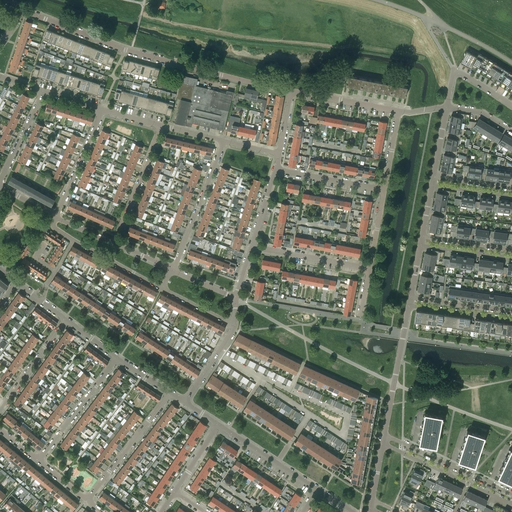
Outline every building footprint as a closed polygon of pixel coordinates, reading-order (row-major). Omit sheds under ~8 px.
[(165,3),(157,2),(156,9),(164,10),(165,3)] [(43,40),(48,42),(52,31),(47,30),(43,40)] [(56,33),(52,31),(48,42),(52,43),(56,33)] [(52,43),(56,45),(60,35),(56,33),(52,43)] [(64,36),(60,35),(56,45),(60,47),(64,36)] [(68,38),(64,36),(60,47),(64,48),(68,38)] [(72,40),(68,38),(64,48),(69,50),(72,40)] [(77,41),(72,40),(69,50),(73,51),(77,41)] [(81,43),(77,41),(73,51),(77,53),(81,43)] [(77,53),(81,55),(85,45),(81,43),(77,53)] [(89,46),(85,45),(81,55),(85,56),(89,46)] [(93,48),(89,46),(85,56),(89,58),(93,48)] [(98,49),(93,48),(89,58),(94,60),(98,49)] [(460,62),(465,65),(473,51),(468,48),(460,62)] [(102,51),(98,49),(94,60),(98,61),(102,51)] [(106,53),(102,51),(98,61),(102,63),(106,53)] [(465,65),(470,68),(478,53),(473,51),(465,65)] [(102,63),(106,64),(106,65),(110,55),(110,54),(106,53),(102,63)] [(473,64),(477,67),(483,56),(478,53),(470,68),(473,64)] [(114,57),(110,55),(106,65),(106,64),(106,65),(110,67),(114,57)] [(477,67),(482,70),(488,59),(483,56),(477,67)] [(482,70),(487,73),(493,62),(488,59),(482,70)] [(487,73),(492,75),(498,65),(493,62),(487,73)] [(492,75),(497,79),(503,68),(498,65),(492,75)] [(497,79),(502,82),(508,72),(503,68),(497,79)] [(502,82),(506,85),(511,76),(511,74),(508,72),(502,82)] [(204,88),(196,86),(197,79),(183,76),(181,83),(177,98),(181,99),(175,123),(185,125),(186,121),(224,131),(232,95),(204,88)] [(346,86),(361,88),(362,79),(348,76),(346,86)] [(361,88),(363,89),(375,91),(377,81),(362,79),(361,88)] [(375,91),(390,94),(392,84),(377,81),(375,91)] [(390,94),(402,96),(405,97),(407,87),(392,84),(390,94)] [(250,100),(252,89),(246,88),(243,98),(250,100)] [(259,91),(252,89),(250,100),(256,102),(259,91)] [(23,94),(20,99),(27,103),(30,97),(23,94)] [(24,108),(27,103),(20,99),(18,105),(24,108)] [(281,108),(283,102),(271,100),(271,103),(274,104),(274,107),(281,108)] [(45,110),(51,112),(53,105),(47,103),(45,110)] [(22,113),(24,108),(18,105),(15,110),(22,113)] [(59,107),(53,105),(51,112),(57,114),(59,107)] [(57,114),(62,116),(65,108),(59,107),(57,114)] [(65,108),(62,116),(68,117),(70,110),(65,108)] [(19,119),(22,113),(15,110),(12,116),(19,119)] [(68,117),(74,119),(76,112),(70,110),(68,117)] [(82,114),(76,112),(74,119),(78,120),(76,126),(78,126),(79,121),(82,114)] [(279,121),(280,115),(269,112),(269,115),(272,116),(271,119),(279,121)] [(450,121),(461,123),(462,118),(463,118),(464,114),(458,113),(458,117),(451,115),(451,118),(450,118),(450,121)] [(79,121),(85,123),(87,116),(82,114),(79,121)] [(17,124),(19,119),(12,116),(10,121),(17,124)] [(93,118),(87,116),(85,123),(91,125),(93,118)] [(478,131),(484,122),(479,119),(477,122),(472,121),(471,127),(473,128),(478,131)] [(14,130),(17,124),(10,121),(7,126),(14,130)] [(237,134),(238,126),(239,122),(233,121),(231,132),(237,134)] [(478,131),(483,133),(488,124),(484,122),(478,131)] [(37,123),(34,128),(41,132),(44,126),(37,123)] [(488,124),(483,133),(487,136),(493,127),(488,124)] [(277,133),(278,127),(267,125),(266,128),(270,128),(269,131),(277,133)] [(11,135),(14,130),(7,126),(5,132),(11,135)] [(454,133),(454,136),(460,137),(460,134),(459,133),(460,128),(449,126),(448,129),(449,129),(448,132),(454,133)] [(487,136),(492,139),(498,130),(493,127),(487,136)] [(34,128),(31,134),(38,137),(41,132),(34,128)] [(102,130),(99,136),(106,139),(108,135),(110,136),(110,134),(102,130)] [(502,133),(498,130),(492,139),(497,142),(502,133)] [(9,140),(11,135),(5,132),(2,137),(9,140)] [(73,133),(70,139),(77,142),(80,136),(73,133)] [(31,134),(29,139),(36,142),(38,137),(31,134)] [(499,143),(503,146),(509,137),(504,134),(499,143)] [(99,136),(97,141),(104,144),(106,139),(99,136)] [(459,140),(460,137),(454,136),(453,139),(447,138),(447,140),(446,140),(446,143),(456,145),(457,140),(459,140)] [(0,142),(6,146),(9,140),(2,137),(0,140),(0,142)] [(169,149),(170,146),(171,138),(165,137),(164,144),(163,147),(169,149)] [(275,145),(276,139),(265,137),(264,140),(267,140),(267,144),(275,145)] [(511,141),(511,138),(509,137),(503,146),(508,149),(511,141)] [(29,139),(26,144),(33,148),(36,142),(29,139)] [(75,148),(77,142),(70,139),(68,145),(75,148)] [(97,141),(95,147),(102,150),(104,144),(97,141)] [(72,153),(75,148),(68,145),(65,143),(62,149),(66,150),(72,153)] [(451,150),(451,153),(457,154),(457,151),(455,150),(456,145),(446,143),(445,146),(446,146),(445,149),(451,150)] [(26,144),(24,150),(31,153),(33,148),(26,144)] [(135,144),(133,150),(140,153),(142,147),(135,144)] [(95,147),(92,152),(99,155),(102,150),(95,147)] [(140,153),(133,150),(131,149),(128,155),(131,156),(138,158),(140,153)] [(24,150),(21,155),(28,159),(31,153),(24,150)] [(70,159),(72,153),(66,150),(63,156),(70,159)] [(92,152),(90,158),(97,161),(99,155),(92,152)] [(455,163),(457,154),(451,153),(450,156),(444,155),(443,157),(442,160),(453,162),(455,163)] [(18,161),(25,164),(28,159),(21,155),(18,161)] [(68,164),(70,159),(63,156),(61,161),(68,164)] [(135,164),(138,158),(131,156),(129,161),(135,164)] [(90,158),(88,163),(95,166),(97,161),(90,158)] [(157,160),(154,165),(161,168),(162,167),(164,168),(165,165),(163,164),(164,162),(157,160)] [(65,169),(68,164),(61,161),(58,166),(65,169)] [(133,169),(135,164),(129,161),(126,167),(133,169)] [(88,163),(85,169),(92,172),(95,166),(88,163)] [(159,174),(161,168),(154,165),(152,171),(159,174)] [(451,173),(452,167),(442,165),(441,165),(441,168),(441,171),(447,172),(446,175),(452,176),(453,173),(451,173)] [(63,175),(65,169),(58,166),(56,172),(63,175)] [(470,178),(473,178),(475,167),(466,166),(465,172),(468,172),(467,176),(470,177),(470,178)] [(131,175),(133,169),(126,167),(124,172),(131,175)] [(192,173),(199,176),(201,170),(194,167),(192,173)] [(221,167),(219,172),(226,175),(229,169),(221,167)] [(480,174),(483,174),(484,168),(475,167),(473,178),(477,179),(477,178),(480,178),(480,174)] [(484,168),(483,174),(486,175),(486,179),(488,179),(488,180),(492,181),(493,170),(484,168)] [(85,169),(83,174),(93,178),(93,179),(95,173),(92,172),(85,169)] [(511,170),(504,169),(503,182),(506,183),(506,182),(509,182),(509,178),(511,178),(511,170)] [(152,171),(150,176),(157,179),(159,174),(152,171)] [(60,181),(63,175),(56,172),(54,178),(60,181)] [(129,181),(131,175),(124,172),(122,178),(129,181)] [(219,172),(217,178),(224,181),(226,175),(219,172)] [(197,181),(199,176),(192,173),(190,179),(197,181)] [(83,174),(80,180),(87,183),(88,182),(91,183),(93,178),(83,174)] [(8,182),(14,186),(18,180),(19,179),(17,177),(16,179),(11,176),(8,182)] [(155,185),(157,179),(150,176),(148,182),(155,185)] [(127,186),(129,181),(122,178),(120,183),(127,186)] [(215,184),(222,186),(224,181),(217,178),(215,184)] [(251,184),(259,186),(261,180),(253,178),(251,184)] [(194,187),(197,181),(190,179),(188,184),(194,187)] [(14,186),(20,189),(24,183),(25,182),(23,181),(22,182),(18,180),(14,186)] [(78,185),(85,188),(87,183),(80,180),(78,185)] [(148,182),(146,187),(152,190),(155,185),(148,182)] [(20,189),(27,193),(30,186),(31,185),(29,184),(28,185),(24,183),(20,189)] [(124,192),(127,186),(120,183),(117,189),(124,192)] [(192,192),(194,187),(188,184),(185,190),(192,192)] [(215,184),(213,189),(220,192),(222,186),(215,184)] [(257,192),(259,186),(251,184),(250,190),(257,192)] [(34,189),(30,186),(27,193),(33,196),(36,190),(37,189),(35,187),(34,189)] [(150,196),(152,190),(146,187),(143,193),(150,196)] [(122,197),(124,192),(117,189),(115,195),(122,197)] [(190,198),(192,192),(185,190),(182,189),(180,194),(183,195),(190,198)] [(213,189),(211,195),(218,198),(220,192),(213,189)] [(33,196),(39,199),(42,193),(43,192),(41,191),(40,192),(36,190),(33,196)] [(255,198),(257,192),(250,190),(248,195),(255,198)] [(449,195),(450,191),(444,190),(443,194),(437,192),(436,195),(435,198),(436,198),(446,200),(447,195),(449,195)] [(39,199),(45,203),(48,196),(49,197),(49,195),(47,194),(47,195),(42,193),(39,199)] [(143,193),(141,199),(148,201),(150,196),(143,193)] [(57,196),(55,194),(52,199),(49,197),(48,196),(45,203),(51,206),(57,196)] [(457,205),(466,206),(468,195),(465,194),(465,195),(462,195),(461,199),(458,199),(457,205)] [(120,203),(122,197),(115,195),(114,197),(113,200),(120,203)] [(188,204),(190,198),(183,195),(181,201),(188,204)] [(209,201),(216,203),(218,198),(211,195),(209,201)] [(253,203),(255,198),(248,195),(246,201),(253,203)] [(472,195),(468,195),(466,206),(466,208),(472,209),(473,207),(476,207),(477,201),(473,201),(474,197),(471,196),(472,195)] [(476,207),(485,209),(487,198),(483,197),(483,198),(480,197),(480,202),(477,201),(476,207)] [(485,209),(494,210),(495,204),(492,204),(493,199),(490,199),(490,198),(487,198),(485,209)] [(146,207),(148,201),(141,199),(139,204),(146,207)] [(186,209),(188,204),(181,201),(179,200),(177,206),(179,207),(186,209)] [(494,212),(503,213),(505,200),(501,200),(499,200),(498,204),(495,204),(494,210),(494,212)] [(508,201),(505,200),(503,213),(509,214),(509,212),(511,212),(511,206),(510,206),(511,202),(508,201)] [(68,208),(73,211),(76,204),(71,201),(68,208)] [(209,201),(206,206),(213,209),(216,203),(209,201)] [(252,209),(253,203),(246,201),(244,207),(252,209)] [(440,210),(439,213),(445,214),(447,206),(445,205),(434,203),(434,206),(434,209),(440,210)] [(82,206),(76,204),(73,211),(79,213),(82,206)] [(88,209),(87,209),(84,216),(90,218),(93,211),(95,206),(90,204),(88,209)] [(139,204),(137,210),(144,212),(146,207),(139,204)] [(79,213),(84,216),(87,209),(82,206),(79,213)] [(204,212),(211,214),(213,209),(206,206),(204,212)] [(184,215),(186,209),(179,207),(177,212),(184,215)] [(250,215),(252,209),(244,207),(243,213),(250,215)] [(137,210),(135,215),(144,219),(146,213),(144,212),(137,210)] [(90,218),(95,221),(98,214),(93,211),(90,218)] [(182,221),(184,215),(177,212),(175,218),(182,221)] [(202,217),(209,220),(211,214),(204,212),(202,217)] [(248,221),(250,215),(243,213),(241,218),(248,221)] [(444,222),(445,214),(439,213),(439,216),(433,215),(432,217),(431,220),(444,222)] [(104,216),(98,214),(95,221),(101,223),(104,216)] [(101,223),(106,225),(109,219),(104,216),(101,223)] [(200,223),(207,226),(209,220),(202,217),(200,223)] [(179,226),(182,221),(175,218),(173,224),(179,226)] [(246,226),(248,221),(241,218),(239,224),(246,226)] [(115,221),(109,219),(106,225),(112,228),(115,221)] [(200,223),(198,229),(205,231),(207,226),(200,223)] [(177,232),(179,226),(173,224),(170,229),(177,232)] [(245,232),(246,226),(239,224),(237,230),(245,232)] [(462,238),(464,225),(458,224),(457,226),(454,226),(453,232),(456,232),(456,236),(459,237),(458,238),(462,238)] [(436,232),(435,236),(441,236),(443,228),(431,225),(430,225),(429,228),(430,229),(430,231),(436,232)] [(470,226),(464,225),(462,238),(465,239),(465,238),(468,238),(469,234),(472,234),(473,228),(470,228),(470,226)] [(127,234),(133,236),(135,229),(130,227),(127,234)] [(133,236),(138,238),(141,231),(142,229),(136,227),(135,229),(133,236)] [(476,229),(473,228),(472,234),(475,235),(474,239),(477,239),(477,240),(480,241),(482,228),(476,227),(476,229)] [(490,237),(491,231),(488,230),(488,229),(482,228),(480,241),(484,241),(484,240),(487,241),(487,236),(490,237)] [(138,238),(144,241),(147,234),(148,231),(142,229),(141,231),(138,238)] [(203,237),(205,231),(198,229),(196,234),(203,237)] [(233,235),(235,235),(243,238),(245,232),(237,230),(235,229),(233,235)] [(494,231),(491,231),(490,237),(493,237),(493,242),(495,242),(495,243),(499,243),(501,230),(494,230),(494,231)] [(501,230),(499,243),(502,244),(502,243),(505,243),(506,239),(511,240),(511,237),(511,233),(506,233),(507,231),(501,230)] [(144,241),(150,243),(152,236),(147,234),(144,241)] [(241,243),(243,238),(235,235),(234,241),(241,243)] [(150,243),(155,245),(158,238),(152,236),(150,243)] [(166,249),(169,242),(170,239),(165,237),(164,240),(163,240),(161,247),(166,249)] [(155,245),(161,247),(163,240),(158,238),(155,245)] [(239,249),(241,243),(234,241),(232,247),(239,249)] [(175,244),(169,242),(166,249),(172,251),(175,244)] [(329,251),(338,252),(339,245),(330,243),(329,251)] [(22,250),(24,251),(24,250),(29,253),(32,247),(28,244),(25,249),(23,247),(22,250)] [(59,245),(56,250),(60,252),(60,253),(59,254),(61,255),(62,253),(61,252),(64,247),(64,246),(60,244),(59,245)] [(72,246),(69,252),(74,255),(78,249),(72,246)] [(354,248),(345,246),(344,254),(353,255),(354,248)] [(187,257),(193,259),(196,249),(192,248),(190,248),(190,250),(187,257)] [(78,249),(74,255),(80,258),(83,252),(78,249)] [(196,249),(193,259),(199,261),(201,254),(202,251),(196,249)] [(21,256),(24,258),(25,259),(29,253),(24,250),(24,251),(21,255),(19,254),(18,256),(21,257),(21,256)] [(56,250),(52,256),(56,258),(55,259),(57,260),(58,258),(57,257),(59,254),(60,253),(60,252),(56,250)] [(437,260),(438,251),(432,250),(432,254),(425,253),(425,255),(424,255),(424,258),(437,260)] [(83,252),(80,258),(85,261),(88,254),(83,252)] [(208,253),(207,256),(204,263),(210,265),(213,255),(211,254),(210,254),(208,253)] [(88,254),(85,261),(90,264),(94,257),(88,254)] [(199,261),(204,263),(207,256),(201,254),(199,261)] [(450,259),(447,259),(446,265),(445,267),(455,268),(456,255),(453,254),(453,255),(450,255),(450,259)] [(210,265),(216,267),(218,260),(216,259),(217,256),(213,255),(210,265)] [(472,269),(475,269),(476,263),(473,263),(473,258),(470,258),(471,257),(467,256),(465,269),(471,270),(472,269)] [(94,257),(90,264),(95,267),(99,260),(94,257)] [(30,262),(25,259),(24,258),(21,262),(26,265),(25,267),(27,268),(28,266),(27,266),(30,262)] [(221,269),(227,271),(229,264),(230,264),(230,262),(224,259),(224,262),(221,269)] [(479,263),(476,263),(475,269),(478,269),(478,271),(484,272),(486,259),(482,259),(479,259),(479,263)] [(99,260),(95,267),(101,270),(104,263),(99,260)] [(218,260),(216,267),(221,269),(224,262),(218,260)] [(495,272),(504,273),(505,267),(502,267),(502,262),(500,262),(500,261),(496,261),(495,272)] [(35,266),(30,262),(27,266),(28,266),(32,269),(31,271),(33,272),(34,270),(33,270),(35,266)] [(104,263),(101,270),(106,272),(110,266),(104,263)] [(433,271),(434,265),(423,263),(422,266),(423,266),(422,269),(428,270),(428,273),(434,274),(434,271),(433,271)] [(229,264),(227,271),(233,273),(235,266),(230,264),(229,264)] [(39,273),(41,269),(35,266),(33,270),(34,270),(38,273),(37,275),(38,276),(40,274),(39,273)] [(106,272),(105,275),(110,278),(111,275),(115,269),(110,266),(106,272)] [(47,273),(41,269),(39,273),(40,274),(44,277),(43,279),(45,280),(47,277),(46,276),(47,273)] [(111,275),(110,278),(115,281),(116,278),(117,278),(120,272),(115,269),(111,275)] [(120,272),(117,278),(122,281),(125,275),(120,272)] [(420,277),(420,280),(431,282),(432,277),(433,278),(434,274),(428,273),(427,276),(421,275),(421,277),(420,277)] [(125,275),(122,281),(127,284),(131,277),(125,275)] [(55,276),(51,282),(57,285),(61,279),(55,276)] [(131,277),(127,284),(132,287),(136,280),(131,277)] [(61,279),(57,285),(62,288),(66,282),(61,279)] [(136,280),(132,287),(138,290),(141,283),(136,280)] [(0,284),(0,295),(0,296),(4,291),(8,285),(3,281),(0,284)] [(66,282),(62,288),(67,292),(71,286),(66,282)] [(141,283),(138,290),(143,293),(146,286),(141,283)] [(419,285),(419,286),(418,288),(419,289),(418,291),(424,292),(424,296),(430,296),(430,293),(429,293),(429,288),(431,288),(419,286),(419,285)] [(447,297),(453,298),(455,286),(449,285),(449,286),(445,286),(444,292),(448,292),(447,297)] [(71,286),(67,292),(72,295),(76,289),(71,286)] [(146,286),(143,293),(148,295),(152,289),(146,286)] [(76,289),(72,295),(77,298),(81,292),(76,289)] [(152,289),(148,295),(154,298),(157,292),(152,289)] [(81,292),(77,298),(82,302),(86,296),(81,292)] [(18,293),(15,298),(21,302),(25,297),(18,293)] [(161,294),(158,300),(163,303),(166,297),(161,294)] [(91,299),(87,305),(92,308),(96,302),(97,300),(98,298),(93,295),(91,299)] [(86,296),(82,302),(87,305),(91,299),(86,296)] [(163,303),(161,306),(167,309),(168,306),(172,299),(166,297),(163,303)] [(15,298),(11,302),(17,307),(21,302),(15,298)] [(172,299),(168,306),(174,309),(177,302),(172,299)] [(11,302),(8,307),(14,312),(17,307),(11,302)] [(96,302),(92,308),(97,312),(101,306),(96,302)] [(177,302),(174,309),(179,311),(182,305),(177,302)] [(106,309),(102,315),(107,318),(111,312),(113,309),(108,305),(106,309)] [(182,305),(179,311),(184,314),(188,308),(182,305)] [(101,306),(97,312),(102,315),(106,309),(101,306)] [(8,307),(4,312),(10,317),(14,312),(8,307)] [(32,312),(38,316),(41,311),(36,307),(32,312)] [(184,314),(183,317),(188,319),(190,317),(193,310),(188,308),(184,314)] [(193,310),(190,317),(195,320),(198,313),(193,310)] [(38,316),(43,320),(47,315),(41,311),(38,316)] [(4,312),(0,317),(7,321),(10,317),(4,312)] [(111,312),(107,318),(112,321),(116,315),(111,312)] [(195,320),(194,322),(199,325),(200,322),(204,316),(198,313),(195,320)] [(43,320),(48,324),(52,319),(47,315),(43,320)] [(116,315),(112,321),(117,325),(121,319),(116,315)] [(199,325),(202,327),(204,324),(206,325),(209,319),(204,316),(200,322),(199,325)] [(464,317),(464,322),(463,330),(470,331),(472,323),(469,323),(470,318),(464,317)] [(57,323),(52,319),(48,324),(54,328),(57,323)] [(121,319),(117,325),(122,328),(126,322),(121,319)] [(209,319),(206,325),(211,328),(214,321),(209,319)] [(470,331),(478,332),(480,319),(475,319),(474,324),(472,323),(470,331)] [(15,328),(17,329),(19,327),(21,324),(19,323),(16,321),(13,326),(16,328),(15,328)] [(214,321),(211,328),(217,330),(220,324),(214,321)] [(126,322),(122,328),(127,331),(131,325),(126,322)] [(217,330),(215,333),(221,335),(222,333),(225,327),(220,324),(217,330)] [(131,325),(127,331),(132,335),(136,329),(131,325)] [(141,341),(145,334),(146,332),(144,331),(141,329),(136,337),(141,341)] [(63,335),(69,339),(73,334),(67,330),(63,335)] [(33,334),(29,339),(35,344),(39,339),(33,334)] [(141,341),(146,344),(150,338),(145,334),(141,341)] [(239,334),(231,346),(235,348),(237,344),(241,346),(245,337),(239,334)] [(66,344),(69,339),(63,335),(60,340),(66,344)] [(245,337),(241,346),(247,349),(252,340),(251,340),(245,337)] [(155,341),(150,338),(146,344),(151,347),(155,341)] [(26,344),(25,344),(31,348),(35,344),(29,339),(26,344)] [(60,340),(56,345),(62,349),(66,344),(60,340)] [(252,340),(247,349),(252,352),(257,342),(252,340)] [(151,347),(156,351),(160,344),(155,341),(151,347)] [(261,345),(257,342),(252,352),(257,354),(261,345)] [(25,344),(22,349),(28,353),(31,348),(25,344)] [(165,348),(160,344),(156,351),(161,354),(165,348)] [(56,345),(53,350),(59,354),(62,349),(56,345)] [(262,356),(266,347),(261,345),(257,354),(262,356)] [(88,346),(84,351),(89,355),(93,350),(88,346)] [(271,350),(266,347),(262,356),(266,359),(271,350)] [(161,354),(166,357),(170,351),(165,348),(161,354)] [(22,349),(18,354),(24,358),(28,353),(22,349)] [(55,359),(59,354),(53,350),(49,354),(55,359)] [(93,350),(89,355),(94,358),(98,353),(93,350)] [(206,350),(205,352),(203,356),(208,360),(212,354),(206,350)] [(271,361),(276,352),(271,350),(266,359),(271,361)] [(175,354),(170,351),(166,357),(171,360),(175,354)] [(281,354),(276,352),(271,361),(276,364),(281,354)] [(94,358),(92,362),(97,366),(100,362),(103,357),(98,353),(94,358)] [(171,360),(176,364),(180,358),(182,354),(180,353),(177,356),(175,354),(171,360)] [(18,354),(15,359),(21,363),(24,358),(18,354)] [(58,361),(55,359),(49,354),(46,359),(52,364),(55,366),(58,361)] [(281,366),(286,357),(281,354),(276,364),(281,366)] [(103,357),(100,362),(105,366),(109,361),(103,357)] [(290,359),(286,357),(281,366),(286,368),(290,359)] [(176,364),(181,367),(185,361),(180,358),(176,364)] [(15,359),(11,364),(17,368),(21,363),(15,359)] [(46,359),(42,364),(48,369),(52,364),(46,359)] [(291,371),(295,361),(290,359),(286,368),(291,371)] [(186,370),(190,364),(185,361),(181,367),(186,370)] [(300,364),(295,361),(291,371),(296,373),(300,364)] [(11,364),(8,368),(14,373),(17,368),(11,364)] [(42,364),(39,369),(45,374),(48,369),(42,364)] [(186,370),(191,374),(195,367),(190,364),(186,370)] [(195,368),(195,367),(191,374),(196,377),(203,367),(198,364),(195,368)] [(309,368),(304,366),(300,375),(305,378),(309,368)] [(8,368),(4,373),(10,378),(14,373),(8,368)] [(315,371),(309,368),(305,378),(311,380),(315,371)] [(39,369),(35,374),(41,378),(45,374),(39,369)] [(119,369),(115,373),(121,378),(123,375),(126,377),(127,375),(125,373),(119,369)] [(320,373),(315,371),(311,380),(316,383),(320,373)] [(83,372),(80,377),(86,382),(89,377),(83,372)] [(214,372),(206,384),(212,388),(218,379),(215,377),(217,374),(214,372)] [(4,373),(1,378),(7,382),(10,378),(4,373)] [(115,373),(111,378),(117,383),(121,378),(115,373)] [(326,376),(320,373),(316,383),(322,385),(326,376)] [(35,374),(32,379),(38,383),(41,378),(35,374)] [(331,378),(326,376),(322,385),(327,388),(331,378)] [(80,377),(76,382),(82,387),(86,382),(80,377)] [(111,378),(108,383),(114,388),(117,383),(111,378)] [(337,380),(331,378),(327,388),(333,390),(337,380)] [(28,384),(34,388),(36,390),(40,385),(38,383),(32,379),(28,384)] [(218,379),(212,388),(218,391),(224,383),(218,379)] [(342,383),(337,380),(333,390),(338,392),(342,383)] [(73,387),(72,387),(78,391),(82,387),(76,382),(73,387)] [(137,391),(140,393),(141,391),(145,386),(139,382),(136,387),(138,389),(137,391)] [(108,383),(104,388),(110,392),(114,388),(108,383)] [(224,383),(218,391),(222,394),(228,386),(224,383)] [(348,385),(342,383),(338,392),(344,395),(348,385)] [(38,391),(36,390),(34,388),(28,384),(25,389),(31,393),(34,396),(38,391)] [(68,387),(66,389),(69,391),(69,392),(75,396),(78,391),(72,387),(73,387),(69,384),(68,387)] [(353,388),(348,385),(344,395),(349,397),(353,388)] [(145,386),(141,391),(140,393),(141,394),(138,397),(142,401),(147,394),(150,389),(145,386)] [(228,386),(222,394),(227,397),(233,389),(228,386)] [(104,388),(100,393),(106,397),(110,392),(104,388)] [(359,390),(353,388),(349,397),(355,400),(357,395),(359,391),(359,390)] [(25,389),(21,394),(27,398),(31,393),(25,389)] [(156,393),(150,389),(147,394),(152,398),(156,393)] [(233,389),(227,397),(232,400),(237,392),(233,389)] [(237,392),(232,400),(236,403),(242,395),(241,394),(242,392),(240,390),(238,392),(237,392)] [(69,392),(65,396),(71,401),(75,396),(69,392)] [(100,393),(97,397),(103,402),(106,397),(100,393)] [(161,396),(156,393),(152,398),(158,402),(161,396)] [(21,394),(18,399),(24,403),(27,398),(21,394)] [(367,394),(366,400),(377,402),(378,397),(373,397),(367,394)] [(242,395),(236,403),(241,406),(246,398),(242,395)] [(65,396),(62,401),(68,406),(71,401),(65,396)] [(97,397),(93,402),(99,407),(103,402),(97,397)] [(20,408),(24,403),(18,399),(14,404),(20,408)] [(255,403),(250,400),(244,409),(249,412),(255,403)] [(62,401),(58,406),(64,411),(68,406),(62,401)] [(93,402),(89,407),(95,412),(99,407),(93,402)] [(172,403),(168,408),(174,413),(178,408),(172,403)] [(254,415),(260,407),(255,403),(249,412),(254,415)] [(58,406),(54,411),(60,415),(64,411),(58,406)] [(89,407),(86,412),(92,416),(94,413),(96,415),(97,414),(95,412),(89,407)] [(259,419),(265,410),(260,407),(254,415),(259,419)] [(168,408),(165,413),(171,418),(174,413),(168,408)] [(264,422),(270,413),(265,410),(259,419),(264,422)] [(54,411),(51,416),(57,420),(60,415),(54,411)] [(134,411),(130,416),(136,421),(140,416),(134,411)] [(86,412),(82,417),(88,421),(92,416),(86,412)] [(5,416),(3,419),(7,423),(12,417),(7,413),(5,416)] [(165,413),(161,418),(167,423),(171,418),(165,413)] [(269,425),(275,417),(270,413),(264,422),(269,425)] [(442,417),(429,414),(425,413),(419,444),(423,444),(436,447),(438,436),(439,436),(441,428),(440,428),(442,417)] [(128,415),(125,419),(127,421),(133,425),(136,421),(130,416),(128,414),(128,415)] [(47,420),(53,425),(57,420),(51,416),(47,420)] [(12,417),(7,423),(12,427),(17,421),(12,417)] [(44,417),(40,422),(44,425),(43,425),(49,430),(50,430),(53,425),(47,420),(44,417)] [(82,417),(78,421),(84,426),(88,421),(82,417)] [(275,429),(280,420),(275,417),(269,425),(275,429)] [(161,418),(157,423),(163,427),(167,423),(161,418)] [(280,432),(285,423),(280,420),(275,429),(280,432)] [(17,421),(12,427),(17,431),(21,425),(23,423),(21,421),(19,423),(17,421)] [(78,421),(75,426),(81,431),(84,426),(78,421)] [(127,421),(123,425),(129,430),(133,425),(127,421)] [(200,421),(197,426),(203,430),(206,425),(200,421)] [(117,428),(119,430),(125,435),(129,430),(123,425),(120,423),(117,428)] [(157,423),(154,427),(160,432),(163,427),(157,423)] [(285,435),(290,426),(285,423),(280,432),(285,435)] [(21,425),(17,431),(21,434),(26,429),(21,425)] [(75,426),(71,431),(77,436),(81,431),(75,426)] [(197,426),(193,431),(200,435),(203,430),(197,426)] [(285,435),(290,438),(295,430),(290,426),(285,435)] [(154,427),(150,432),(156,437),(160,432),(154,427)] [(117,428),(113,433),(116,435),(122,439),(125,435),(119,430),(117,428)] [(26,429),(21,434),(26,438),(31,433),(26,429)] [(71,431),(67,436),(73,440),(77,436),(71,431)] [(193,431),(190,436),(197,440),(200,435),(193,431)] [(458,460),(462,462),(475,466),(478,455),(479,455),(482,448),(481,447),(484,437),(472,432),(468,431),(458,460)] [(150,432),(146,437),(152,442),(156,437),(150,432)] [(31,433),(26,438),(31,442),(35,436),(31,433)] [(109,437),(112,439),(118,444),(122,439),(116,435),(113,433),(109,437)] [(294,441),(300,445),(306,437),(301,433),(295,442),(294,441)] [(35,436),(31,442),(35,446),(40,440),(35,436)] [(67,436),(64,440),(70,445),(73,440),(67,436)] [(190,436),(187,441),(193,445),(197,440),(190,436)] [(109,437),(106,442),(108,444),(114,449),(118,444),(112,439),(109,437)] [(146,437),(143,442),(149,446),(151,448),(155,443),(152,442),(146,437)] [(300,445),(305,449),(311,440),(306,437),(300,445)] [(40,440),(35,446),(40,450),(42,448),(43,446),(45,444),(41,442),(40,440)] [(64,440),(60,445),(66,450),(70,445),(64,440)] [(305,449),(310,452),(316,443),(311,440),(305,449)] [(187,441),(184,446),(190,450),(192,447),(193,445),(187,441)] [(219,447),(224,451),(228,444),(223,441),(219,447)] [(143,442),(139,446),(145,451),(149,446),(143,442)] [(4,443),(0,447),(0,449),(4,452),(9,446),(4,443)] [(316,443),(310,452),(315,455),(321,447),(316,443)] [(108,444),(105,449),(111,454),(114,449),(108,444)] [(228,444),(224,451),(222,453),(224,455),(226,452),(229,454),(233,447),(228,444)] [(9,446),(4,452),(8,456),(13,450),(9,446)] [(139,446),(135,451),(141,456),(145,451),(139,446)] [(184,446),(180,451),(187,455),(190,450),(184,446)] [(233,447),(229,454),(234,457),(238,451),(233,447)] [(315,455),(320,459),(326,450),(321,447),(315,455)] [(105,449),(101,454),(107,458),(111,454),(105,449)] [(511,449),(498,477),(502,479),(511,483),(511,449)] [(13,450),(8,456),(13,460),(18,454),(13,450)] [(320,459),(326,462),(331,453),(326,450),(320,459)] [(135,451),(132,456),(138,461),(140,463),(144,458),(141,456),(135,451)] [(180,451),(177,456),(183,460),(187,455),(180,451)] [(326,462),(331,465),(336,457),(331,453),(326,462)] [(18,454),(13,460),(18,464),(22,458),(18,454)] [(101,454),(97,458),(103,463),(107,458),(101,454)] [(174,454),(171,459),(174,461),(180,465),(183,460),(177,456),(174,454)] [(132,456),(128,461),(134,465),(138,461),(132,456)] [(210,457),(207,462),(212,466),(216,461),(210,457)] [(331,465),(336,469),(336,468),(341,460),(336,457),(331,465)] [(22,458),(18,464),(22,468),(27,462),(22,458)] [(97,458),(93,463),(100,468),(103,463),(97,458)] [(238,470),(242,463),(237,459),(233,466),(238,470)] [(128,461),(124,466),(130,470),(134,465),(128,461)] [(174,461),(170,466),(177,470),(180,465),(174,461)] [(27,462),(22,468),(27,471),(32,466),(27,462)] [(204,467),(209,471),(212,466),(207,462),(204,467)] [(93,463),(90,468),(96,473),(100,468),(93,463)] [(247,466),(242,463),(238,470),(243,473),(247,466)] [(32,466),(27,471),(31,475),(36,469),(32,466)] [(124,466),(121,470),(127,475),(130,470),(124,466)] [(170,466),(167,471),(174,475),(177,470),(170,466)] [(247,466),(243,473),(248,476),(252,470),(247,466)] [(204,467),(200,472),(206,476),(209,471),(204,467)] [(36,469),(31,475),(36,479),(41,473),(36,469)] [(411,475),(420,479),(425,470),(424,470),(424,471),(420,469),(419,472),(414,470),(414,469),(411,475)] [(121,470),(117,475),(123,480),(127,475),(121,470)] [(257,473),(252,470),(248,476),(252,479),(257,473)] [(167,471),(164,476),(170,480),(174,475),(167,471)] [(197,477),(202,481),(206,476),(200,472),(197,477)] [(36,479),(34,481),(39,485),(41,483),(46,477),(41,473),(36,479)] [(257,473),(252,479),(257,483),(262,476),(257,473)] [(117,475),(113,480),(119,485),(123,480),(117,475)] [(416,489),(420,479),(411,475),(408,481),(409,481),(413,483),(412,487),(416,488),(416,489)] [(164,476),(155,489),(162,493),(170,480),(164,476)] [(267,479),(262,476),(257,483),(262,486),(267,479)] [(352,476),(351,479),(351,481),(356,482),(359,484),(360,482),(361,483),(362,478),(352,476)] [(434,486),(439,488),(443,479),(438,477),(438,476),(435,483),(432,482),(430,487),(433,489),(434,486)] [(46,477),(41,483),(45,487),(50,481),(46,477)] [(197,477),(194,482),(199,486),(202,481),(197,477)] [(267,489),(272,483),(267,479),(262,486),(267,489)] [(448,481),(443,479),(439,488),(444,490),(448,481)] [(50,481),(45,487),(48,489),(46,491),(48,492),(50,491),(55,485),(50,481)] [(444,490),(449,493),(453,484),(448,481),(444,490)] [(199,486),(194,482),(190,487),(196,491),(199,486)] [(277,486),(272,483),(267,489),(272,493),(277,486)] [(457,486),(453,484),(449,493),(453,495),(457,486)] [(48,492),(48,493),(52,497),(55,494),(59,488),(55,485),(50,491),(48,492)] [(277,486),(272,493),(277,496),(282,489),(277,486)] [(459,497),(460,497),(461,494),(460,493),(463,488),(462,488),(457,486),(453,495),(458,497),(458,498),(459,497)] [(59,488),(55,494),(59,498),(64,492),(59,488)] [(38,495),(37,497),(39,498),(42,495),(43,493),(45,491),(43,489),(38,495)] [(155,489),(147,502),(153,506),(162,493),(155,489)] [(401,497),(410,501),(414,492),(410,490),(408,494),(404,491),(401,497)] [(463,500),(467,502),(472,493),(468,491),(468,490),(467,490),(465,496),(464,495),(462,499),(463,499),(463,500)] [(64,492),(59,498),(64,502),(69,496),(64,492)] [(103,492),(99,498),(104,502),(108,496),(103,492)] [(292,497),(298,501),(301,496),(296,492),(292,497)] [(472,504),(477,495),(472,493),(467,502),(472,504)] [(5,504),(4,505),(8,508),(14,501),(16,498),(12,495),(10,498),(9,499),(8,500),(5,504)] [(472,504),(477,506),(481,497),(477,495),(472,504)] [(69,496),(64,502),(69,506),(73,500),(69,496)] [(108,496),(104,502),(109,505),(113,499),(108,496)] [(209,503),(214,506),(218,500),(213,496),(209,503)] [(290,496),(289,498),(291,500),(289,502),(295,506),(298,501),(292,497),(290,496)] [(406,511),(410,501),(401,497),(398,503),(399,503),(403,505),(402,508),(406,510),(405,510),(406,511)] [(477,506),(483,509),(484,506),(487,500),(487,499),(487,500),(481,497),(477,506)] [(14,501),(8,508),(12,511),(18,505),(21,502),(16,498),(14,501)] [(113,499),(109,505),(114,509),(118,503),(113,499)] [(73,500),(69,506),(73,510),(78,504),(73,500)] [(214,506),(219,509),(223,503),(218,500),(214,506)] [(289,502),(285,508),(291,511),(295,506),(289,502)] [(118,503),(114,509),(118,511),(123,506),(118,503)] [(224,511),(228,506),(223,503),(219,509),(222,511),(224,511)]
